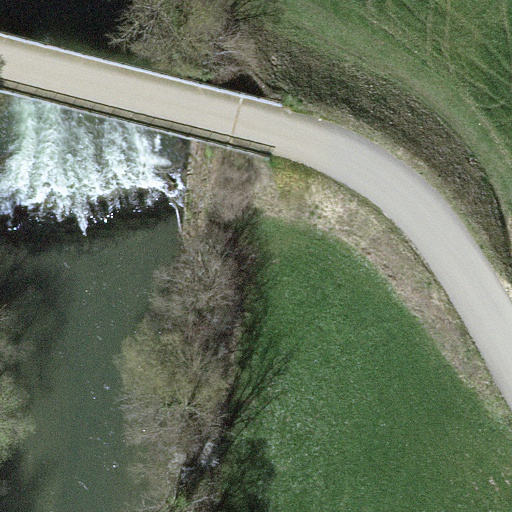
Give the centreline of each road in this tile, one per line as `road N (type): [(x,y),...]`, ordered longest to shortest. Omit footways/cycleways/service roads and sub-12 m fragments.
road 1 (unclassified): [(511,357),(418,229),(335,174),(243,130)]
road 2 (unclassified): [(0,69),(243,130)]
